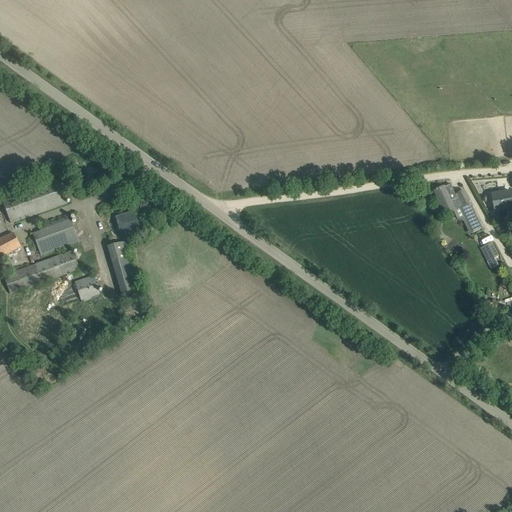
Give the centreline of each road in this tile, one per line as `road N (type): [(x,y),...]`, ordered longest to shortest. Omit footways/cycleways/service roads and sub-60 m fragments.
road 1 (unclassified): [(0,54),(221,214)]
road 2 (unclassified): [(442,373),(221,214)]
road 3 (unclassified): [(221,214),(240,203),(460,173)]
